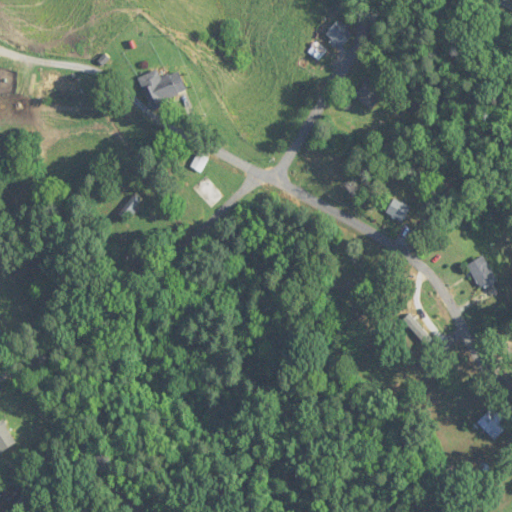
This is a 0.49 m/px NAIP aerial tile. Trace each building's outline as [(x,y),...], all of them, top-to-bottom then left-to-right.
[(353,36),(338,21),(325,34),(341,49),(353,36)] [(82,73),(39,69),(36,99),(78,104),(82,73)] [(139,78),(152,108),(187,93),(178,71),(160,79),(157,70),(139,78)] [(385,88),(369,77),(354,97),(371,109),(385,88)] [(331,181),(344,161),(329,151),(316,170),(331,181)] [(208,159),(199,154),(192,167),(201,172),(208,159)] [(141,200),(133,195),(119,216),(128,221),(141,200)] [(410,208),(393,199),(385,214),(402,223),(410,208)] [(345,266),(363,279),(373,266),(355,253),(345,266)] [(466,266),(480,290),(496,281),(483,256),(466,266)] [(431,337),(411,312),(405,317),(426,341),(431,337)] [(509,427),(492,409),(477,423),(494,441),(509,427)] [(0,423),(0,451),(15,445),(5,421),(0,423)]
